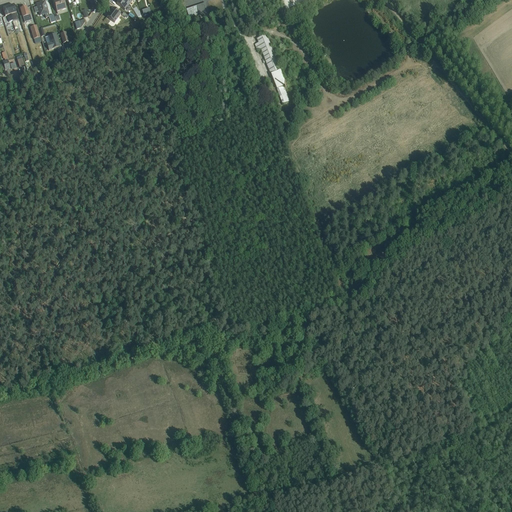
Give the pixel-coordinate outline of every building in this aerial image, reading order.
[(52,0),(57,12),(66,9),(63,0),(52,0)] [(281,0),(286,11),(313,0),(281,0)] [(37,5),(40,17),(49,14),(45,2),(40,4),(40,3),(37,4),(37,5)] [(201,20),(210,17),(206,4),(197,7),(199,15),(201,20)] [(8,7),(12,21),(13,22),(18,20),(14,6),(8,7)] [(8,7),(3,9),(5,17),(7,17),(9,22),(12,21),(8,7)] [(189,18),(199,15),(197,7),(186,10),(189,18)] [(31,16),(29,11),(28,12),(26,8),(20,10),(25,23),(29,22),(32,21),(31,20),(32,20),(31,16)] [(30,28),(34,40),(35,44),(41,42),(40,38),(37,26),(30,28)] [(60,35),(63,44),(69,43),(66,33),(60,35)] [(48,37),(45,38),(47,44),(49,51),(55,49),(56,49),(61,47),(60,45),(59,45),(56,34),(47,37),(48,37)] [(287,86),(267,36),(257,40),(259,44),(255,45),(257,51),(261,50),(271,76),(272,75),(278,90),(277,90),(283,105),(290,102),(284,87),(287,86)] [(24,58),(25,58),(26,61),(29,60),(26,48),(23,49),(22,45),(20,46),(24,58)] [(22,55),(17,56),(20,70),(26,68),(22,55)]
